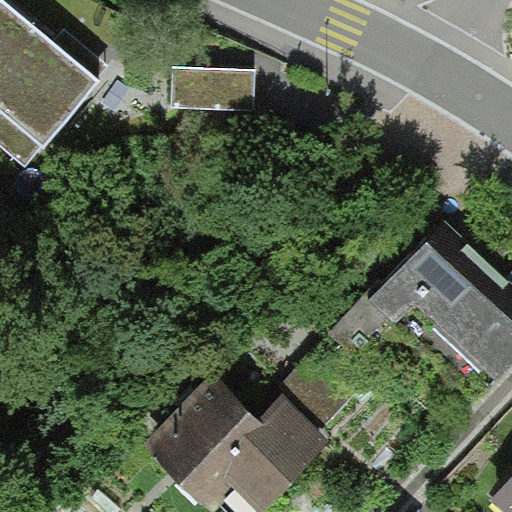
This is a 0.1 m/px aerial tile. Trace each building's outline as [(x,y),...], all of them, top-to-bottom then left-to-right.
[(0,0),(0,141),(25,162),(42,142),(46,145),(100,80),(64,50),(3,0),(0,0)] [(174,67),(173,106),(255,109),(256,71),(174,67)] [(361,300),(316,350),(345,378),(412,304),(482,374),(486,369),(493,377),(511,358),(511,318),(463,276),(427,243),(365,303),(361,300)] [(345,378),(316,350),(255,411),(215,372),(139,448),(203,511),(211,511),(220,504),(227,511),(251,511),(257,506),(262,511),(329,444),(320,435),(361,394),(345,378)] [(511,511),(511,480),(492,502),(503,511),(511,511)]
